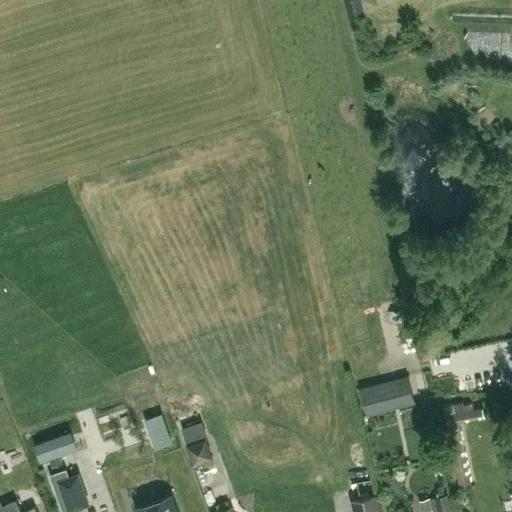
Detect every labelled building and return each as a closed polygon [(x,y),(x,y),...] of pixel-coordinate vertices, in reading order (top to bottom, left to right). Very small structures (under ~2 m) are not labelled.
[(409,375),(396,378),(360,388),(367,415),(403,405),(416,402),(409,375)] [(445,414),(458,487),(472,484),(460,421),(482,416),(480,407),(445,414)] [(69,427),(33,440),(39,458),(75,445),(69,427)] [(213,456),(207,436),(187,443),(194,462),(213,456)] [(65,465),(48,471),(62,511),(81,511),(79,505),(73,488),(83,484),(78,468),(67,472),(65,465)] [(350,499),(353,511),(384,511),(379,492),(350,499)] [(180,511),(174,494),(135,508),(136,511),(180,511)] [(433,511),(437,511),(449,511),(446,494),(430,498),(433,511)] [(0,511),(22,511),(16,498),(3,504),(5,509),(0,511)] [(234,511),(232,505),(231,505),(228,500),(216,505),(218,509),(215,511),(216,511),(215,511),(234,511)]
